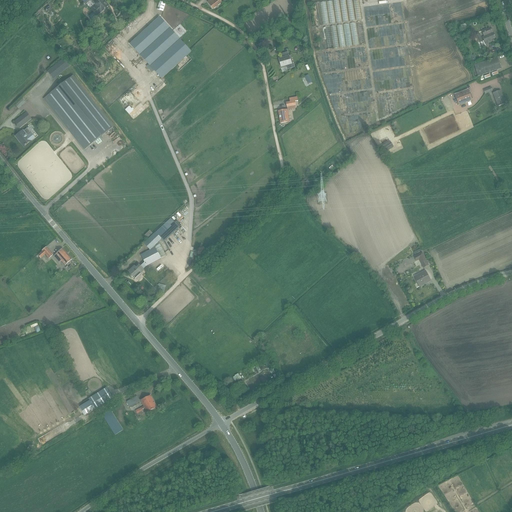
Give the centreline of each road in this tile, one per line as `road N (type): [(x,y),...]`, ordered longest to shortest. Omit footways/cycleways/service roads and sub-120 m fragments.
road 1 (unclassified): [(180,0),(232,24),(255,48),(282,175),(137,323)]
road 2 (unclassified): [(221,423),(460,289),(511,272)]
road 3 (primary): [(212,511),(501,428)]
road 4 (tertiary): [(137,323),(0,158)]
road 5 (unclassified): [(221,423),(81,511)]
road 6 (tertiary): [(221,423),(137,323)]
